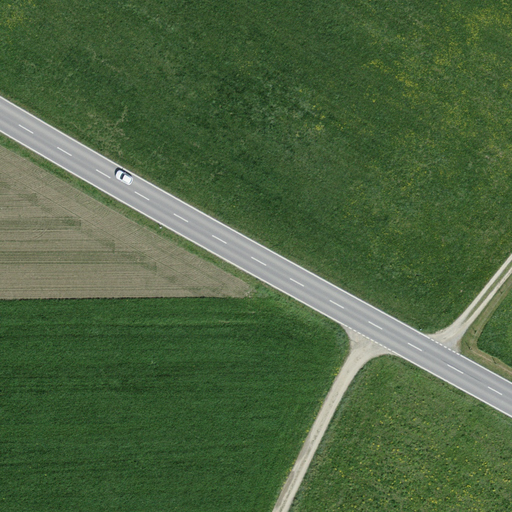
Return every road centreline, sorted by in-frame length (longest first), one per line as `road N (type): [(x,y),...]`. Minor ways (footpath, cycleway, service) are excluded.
road 1 (tertiary): [(511,404),(0,113)]
road 2 (track): [(277,511),(366,326)]
road 3 (track): [(430,361),(511,263)]
